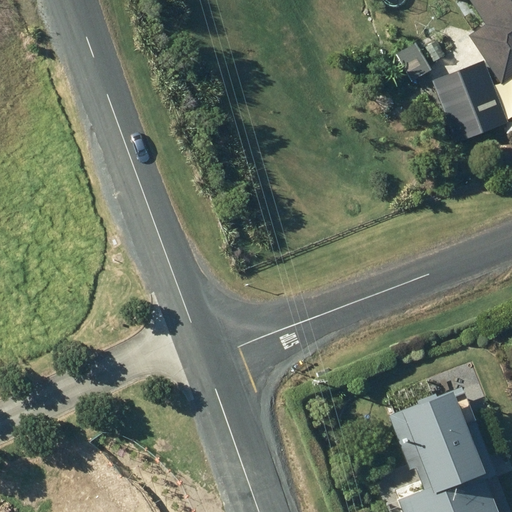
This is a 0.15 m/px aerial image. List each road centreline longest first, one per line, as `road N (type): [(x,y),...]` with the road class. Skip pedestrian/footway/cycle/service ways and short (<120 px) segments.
road 1 (tertiary): [(206,356),(74,0)]
road 2 (residential): [(206,356),(511,230)]
road 3 (residential): [(0,437),(206,356)]
road 4 (tertiary): [(261,511),(206,356)]
